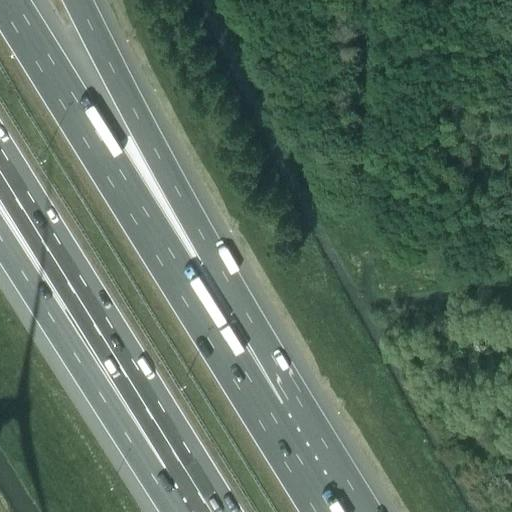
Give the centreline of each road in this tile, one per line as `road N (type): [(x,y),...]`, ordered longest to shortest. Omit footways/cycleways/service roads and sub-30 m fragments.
road 1 (motorway): [(271,413),(8,0)]
road 2 (motorway): [(271,413),(175,188),(76,0)]
road 3 (motorway): [(0,168),(184,470)]
road 4 (motorway): [(0,243),(56,330),(184,470)]
